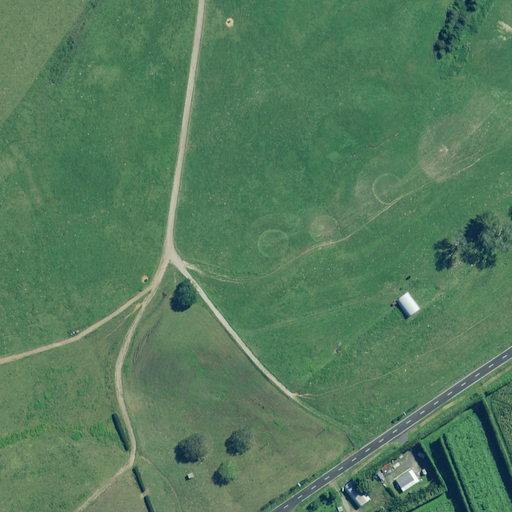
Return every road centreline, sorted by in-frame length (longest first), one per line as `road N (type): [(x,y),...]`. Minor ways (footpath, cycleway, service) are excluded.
road 1 (track): [(374,446),(257,368),(182,274),(168,227),(200,0)]
road 2 (unclassified): [(279,511),(511,355)]
